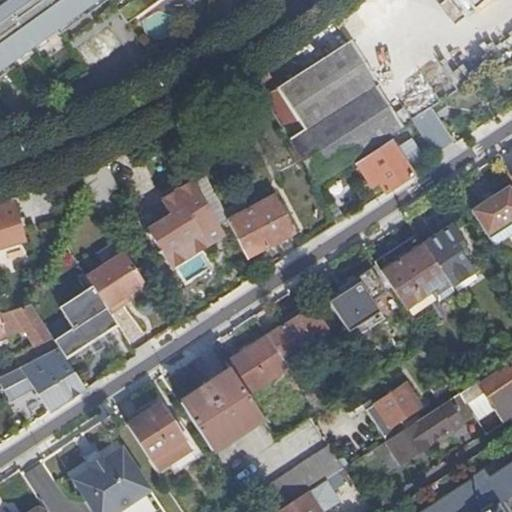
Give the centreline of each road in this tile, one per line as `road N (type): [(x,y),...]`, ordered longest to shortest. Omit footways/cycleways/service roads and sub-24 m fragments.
road 1 (residential): [(0,463),(511,130)]
road 2 (residential): [(0,170),(172,96),(306,0)]
